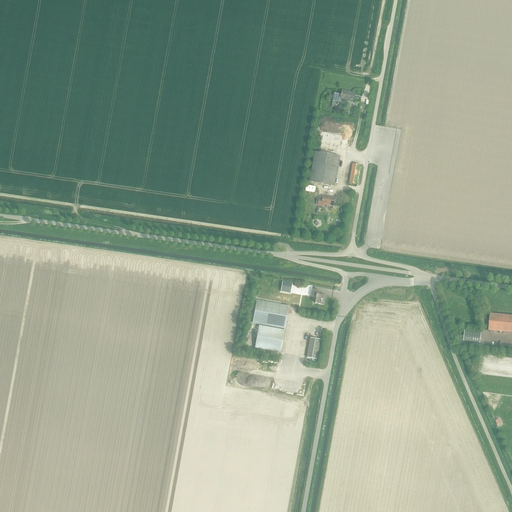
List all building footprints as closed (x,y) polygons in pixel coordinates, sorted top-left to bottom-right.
[(334,93),(333,100),(332,100),(331,107),(335,108),(336,101),(341,102),(341,100),(353,102),(354,93),(342,91),(341,95),(334,93)] [(334,186),(339,157),(314,152),(309,182),(334,186)] [(355,185),(359,165),(352,164),(349,183),(355,185)] [(335,198),(323,196),(322,200),(319,199),(318,205),(324,207),(325,205),(333,206),(335,198)] [(283,281),(281,291),(290,293),(292,283),(283,281)] [(324,305),(325,296),(318,295),(319,291),(312,290),(311,297),(316,298),(315,304),(324,305)] [(284,329),(288,306),(257,301),(253,323),(284,329)] [(511,332),(511,315),(490,314),(489,331),(511,332)] [(280,353),(284,330),(259,326),(255,348),(280,353)] [(480,343),(481,333),(465,331),(464,341),(480,343)] [(310,338),(306,357),(310,358),(309,362),(316,363),(320,339),(310,338)]
